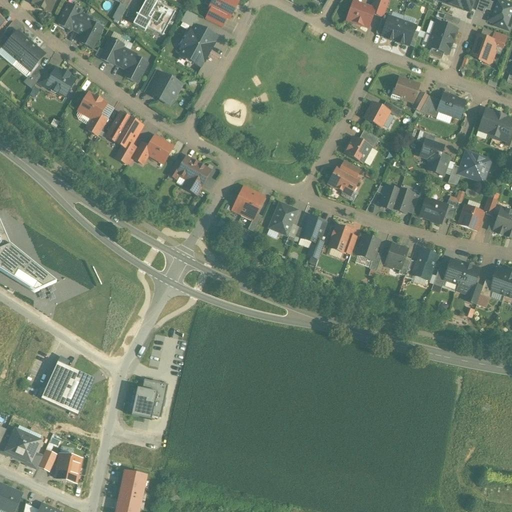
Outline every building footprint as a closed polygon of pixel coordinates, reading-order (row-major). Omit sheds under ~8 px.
[(56,0),(34,0),(32,3),(39,7),(38,7),(44,10),(44,9),(50,13),(56,0)] [(175,12),(152,0),(146,0),(133,25),(145,32),(147,28),(162,36),(175,12)] [(238,2),(233,0),(213,0),(209,9),(211,10),(227,18),(229,19),(238,2)] [(388,2),(382,0),(374,0),(371,9),(374,10),(373,15),(382,18),(388,2)] [(437,0),(438,1),(469,12),(473,0),(437,0)] [(491,0),(479,0),(476,12),(484,14),(485,10),(492,12),(494,4),(490,3),(491,0)] [(511,26),(511,4),(499,0),(495,0),(494,4),(492,12),(488,23),(494,25),(493,28),(510,34),(511,26)] [(371,9),(353,3),(347,21),(353,23),(353,24),(361,26),(368,28),(373,15),(374,10),(371,9)] [(122,4),(120,4),(116,13),(122,16),(127,7),(122,4)] [(80,12),(68,5),(58,25),(70,31),(71,30),(79,14),(80,12)] [(138,13),(127,7),(122,16),(119,22),(118,24),(129,30),(136,16),(136,15),(137,15),(138,13)] [(181,60),(199,69),(215,38),(192,26),(198,16),(185,10),(178,23),(187,28),(177,48),(185,52),(181,60)] [(227,18),(211,10),(206,21),(221,29),(227,18)] [(122,16),(116,13),(112,19),(119,22),(122,16)] [(79,14),(71,30),(77,33),(85,17),(79,14)] [(460,21),(444,15),(443,20),(458,26),(460,21)] [(85,17),(77,33),(83,36),(89,23),(90,23),(92,20),(85,17)] [(402,23),(388,18),(387,22),(385,27),(382,37),(387,39),(387,40),(391,42),(392,40),(395,42),(402,23)] [(90,23),(89,23),(83,36),(79,42),(92,49),(102,29),(90,23)] [(402,23),(395,42),(398,43),(398,44),(402,45),(402,44),(408,46),(411,37),(413,31),(415,27),(402,23)] [(456,31),(436,24),(432,36),(452,43),(456,31)] [(385,27),(379,25),(376,35),(382,37),(385,27)] [(507,37),(496,33),(493,42),(497,43),(496,44),(504,46),(507,37)] [(10,42),(4,49),(18,60),(30,45),(17,34),(10,42)] [(2,35),(0,36),(0,50),(8,40),(10,42),(2,35)] [(452,43),(432,36),(428,48),(430,49),(443,54),(447,55),(452,43)] [(417,39),(411,37),(408,46),(414,48),(417,39)] [(493,42),(478,37),(472,56),(479,59),(481,63),(487,60),(491,61),(491,59),(494,58),(495,55),(493,52),(496,44),(497,43),(493,42)] [(123,46),(110,40),(100,59),(113,66),(113,64),(122,48),(123,46)] [(30,45),(18,60),(31,71),(36,64),(37,64),(44,56),(30,45)] [(129,52),(122,48),(113,64),(121,68),(129,52)] [(443,54),(430,49),(428,55),(441,60),(443,54)] [(129,52),(121,68),(128,72),(135,58),(135,59),(136,56),(129,52)] [(135,59),(135,58),(128,72),(125,78),(137,84),(147,65),(135,59)] [(38,66),(28,77),(36,84),(44,70),(37,64),(36,64),(38,66)] [(52,75),(44,70),(36,84),(45,89),(47,87),(46,87),(52,75)] [(62,73),(56,70),(52,75),(46,87),(47,87),(59,94),(60,92),(65,96),(64,97),(65,98),(75,81),(69,77),(69,76),(63,72),(62,73)] [(157,72),(146,93),(153,97),(164,76),(157,72)] [(178,84),(164,76),(153,97),(154,96),(159,99),(159,100),(169,106),(172,100),(174,101),(178,93),(174,91),(178,84)] [(418,86),(399,80),(396,90),(393,89),(390,98),(399,101),(400,99),(412,103),(416,92),(418,86)] [(428,98),(416,92),(412,103),(415,104),(412,109),(420,113),(428,98)] [(95,99),(88,95),(78,112),(92,120),(96,122),(99,117),(106,105),(101,102),(101,101),(95,98),(95,99)] [(464,103),(444,95),(441,102),(438,112),(438,113),(458,120),(464,103)] [(441,102),(428,98),(420,113),(436,119),(438,113),(438,112),(441,102)] [(395,107),(385,102),(382,109),(389,113),(391,114),(395,107)] [(382,109),(372,104),(364,119),(381,128),(389,113),(382,109)] [(401,111),(395,107),(391,114),(397,118),(401,111)] [(506,117),(495,114),(495,115),(486,111),(478,132),(487,135),(486,137),(500,141),(501,140),(507,142),(511,129),(511,120),(505,118),(506,117)] [(142,127),(120,115),(106,138),(123,148),(126,149),(128,150),(130,146),(128,145),(130,142),(132,143),(134,140),(142,127)] [(96,122),(92,120),(86,130),(98,137),(107,122),(99,117),(96,122)] [(379,140),(363,131),(358,141),(370,148),(370,149),(373,151),(379,140)] [(436,137),(420,131),(416,142),(424,145),(425,141),(433,144),(436,137)] [(172,148),(154,138),(148,148),(145,153),(148,155),(163,164),(172,148)] [(358,141),(353,139),(345,154),(362,163),(370,149),(370,148),(358,141)] [(433,144),(425,141),(424,145),(420,157),(427,160),(429,164),(427,172),(442,177),(443,174),(448,162),(449,159),(444,158),(443,158),(441,158),(441,157),(441,156),(440,154),(440,152),(441,153),(443,148),(433,144)] [(137,150),(131,159),(142,166),(148,155),(145,153),(148,148),(140,144),(137,150)] [(128,150),(126,149),(123,148),(116,159),(128,166),(131,159),(137,150),(130,146),(128,150)] [(489,162),(466,154),(460,171),(459,175),(482,183),(489,162)] [(182,164),(176,175),(178,176),(187,181),(183,189),(196,197),(211,172),(186,157),(182,164)] [(177,161),(168,176),(176,181),(178,176),(176,175),(182,164),(177,161)] [(360,171),(344,162),(340,171),(355,179),(360,171)] [(454,164),(448,162),(443,174),(450,177),(454,164)] [(460,171),(453,168),(450,176),(457,179),(459,175),(460,171)] [(340,171),(337,169),(328,184),(336,189),(342,192),(350,196),(358,181),(340,171)] [(457,179),(450,176),(447,184),(455,186),(457,179)] [(386,189),(380,187),(376,193),(384,196),(386,189)] [(399,192),(387,187),(384,196),(379,208),(393,212),(393,211),(405,215),(406,213),(411,201),(413,195),(399,190),(399,192)] [(252,194),(245,190),(242,191),(232,212),(252,221),(253,219),(256,214),(264,198),(253,193),(252,194)] [(497,201),(489,198),(483,214),(492,217),(492,215),(497,201)] [(446,207),(426,200),(420,217),(440,224),(443,217),(447,207),(446,207)] [(458,204),(448,200),(446,207),(447,207),(443,217),(452,221),(458,204)] [(416,203),(411,201),(406,213),(412,215),(416,203)] [(296,212),(280,205),(269,229),(286,236),(296,212)] [(483,214),(466,207),(462,219),(461,218),(458,225),(477,232),(483,214)] [(511,213),(501,209),(496,223),(493,231),(497,233),(497,234),(501,236),(502,234),(504,235),(511,213)] [(252,221),(247,230),(254,233),(262,217),(256,214),(253,219),(252,221)] [(325,223),(309,218),(301,239),(313,244),(317,245),(319,241),(325,223)] [(0,223),(0,271),(34,294),(56,284),(10,247),(0,223)] [(352,233),(336,227),(329,249),(344,254),(350,236),(352,233)] [(350,236),(344,253),(351,256),(357,239),(350,236)] [(379,242),(364,237),(357,256),(372,261),(375,253),(379,242)] [(317,245),(313,244),(309,257),(318,260),(324,243),(319,241),(317,245)] [(407,251),(392,246),(385,265),(386,265),(387,268),(390,269),(393,268),(393,267),(400,270),(405,258),(407,251)] [(436,257),(422,252),(418,264),(413,276),(414,277),(427,281),(432,268),(433,268),(436,257)] [(372,261),(369,270),(376,272),(382,255),(375,253),(372,261)] [(405,258),(400,270),(398,275),(405,277),(410,261),(411,260),(405,258)] [(405,277),(404,278),(413,281),(414,277),(413,276),(418,264),(410,261),(405,277)] [(465,266),(451,261),(447,271),(444,280),(458,285),(465,266)] [(476,268),(467,265),(465,266),(458,285),(472,290),(474,285),(478,272),(476,268)] [(447,271),(439,268),(433,285),(441,289),(444,280),(447,271)] [(505,296),(511,275),(511,272),(505,270),(504,272),(498,270),(493,284),(491,290),(492,291),(505,296)] [(489,299),(492,291),(491,290),(493,284),(485,281),(482,288),(480,296),(487,298),(489,299)] [(482,288),(474,285),(472,290),(470,295),(479,298),(480,296),(482,288)] [(479,298),(470,295),(467,302),(476,305),(479,298)] [(483,308),(487,298),(480,296),(479,298),(476,305),(483,308)] [(94,381),(57,364),(40,400),(78,417),(94,381)] [(168,386),(144,381),(142,390),(137,389),(131,418),(151,422),(152,418),(160,420),(168,386)] [(18,458),(27,437),(15,432),(10,443),(6,453),(8,454),(18,458)] [(39,443),(27,437),(18,458),(27,463),(30,464),(34,454),(39,443)] [(6,453),(10,443),(2,439),(0,444),(0,454),(7,458),(8,454),(6,453)] [(38,467),(48,472),(55,457),(45,452),(42,457),(38,467)] [(25,466),(36,471),(38,467),(42,457),(34,454),(30,464),(27,463),(25,466)] [(61,456),(55,480),(75,484),(80,460),(61,456)] [(139,511),(147,477),(124,472),(115,511),(139,511)] [(0,509),(5,511),(13,511),(21,496),(0,487),(0,509)]
